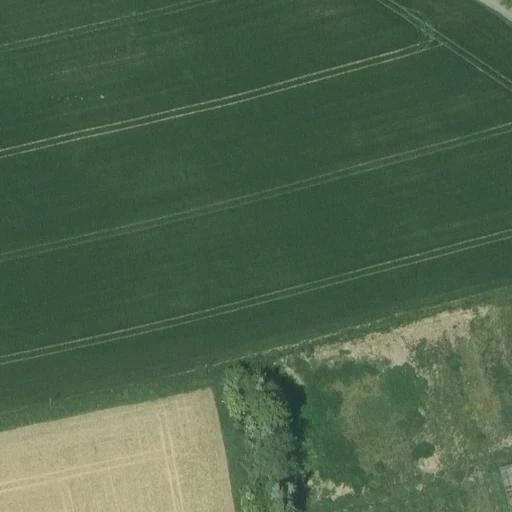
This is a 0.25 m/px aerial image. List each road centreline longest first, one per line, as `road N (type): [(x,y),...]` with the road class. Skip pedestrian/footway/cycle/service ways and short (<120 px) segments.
road 1 (track): [(236,511),(213,384),(0,430)]
road 2 (track): [(511,294),(216,376),(213,384)]
road 3 (track): [(337,511),(511,459)]
